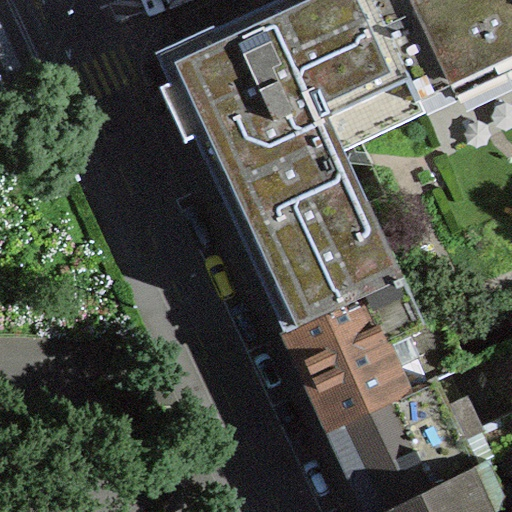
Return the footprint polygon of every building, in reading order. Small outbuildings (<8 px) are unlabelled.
[(284,330),(285,330),(285,329),(400,276),(403,275),(377,219),(367,199),(366,200),(342,149),(423,111),(418,101),(371,0),(277,0),(215,29),(213,27),(157,53),(156,54),(169,84),(161,88),(185,141),(194,137),(232,218),(284,330)] [(511,57),(511,0),(371,0),(418,101),(420,100),(450,86),(511,57)] [(434,379),(466,364),(442,314),(422,323),(400,276),(285,329),(296,352),(295,353),(297,357),(320,405),(330,427),(434,379)] [(511,342),(491,352),(492,353),(511,396),(511,397),(511,399),(511,411),(477,428),(463,398),(447,406),(434,380),(434,379),(330,427),(343,455),(369,511),(384,511),(471,469),(488,460),(511,447),(511,342)] [(491,511),(471,469),(384,511),(491,511)] [(23,474),(0,470),(0,511),(51,511),(43,490),(23,474)]
